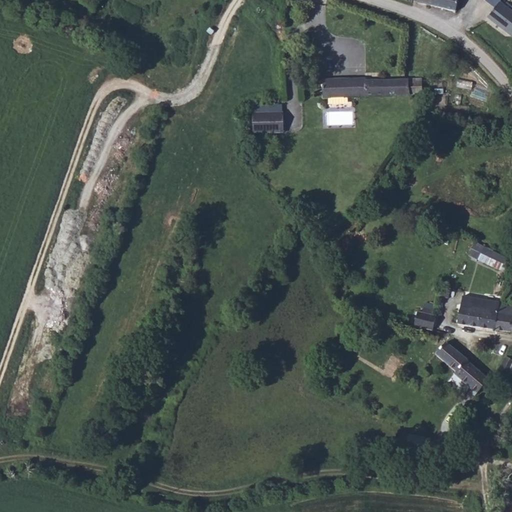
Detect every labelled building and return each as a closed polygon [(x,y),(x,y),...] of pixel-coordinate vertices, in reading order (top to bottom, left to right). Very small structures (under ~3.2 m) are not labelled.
[(412,0),(412,2),(455,12),(458,0),(412,0)] [(382,27),(381,14),(367,14),(366,9),(349,9),(349,2),(324,2),(324,31),(363,30),(364,78),(320,78),(320,96),(422,95),(422,79),(383,80),(382,49),(403,48),(402,26),(382,27)] [(511,10),(501,2),(488,19),(511,37),(511,10)] [(372,135),(372,110),(359,110),(359,135),(372,135)] [(254,117),(271,117),(271,133),(284,133),(283,112),(253,113),(254,117)] [(271,117),(254,117),(253,134),(271,133),(271,117)] [(511,265),(511,262),(483,248),(477,260),(507,276),(511,265)] [(505,307),(506,304),(497,303),(497,304),(461,298),(456,325),(496,331),(498,331),(501,315),(503,314),(505,307)] [(511,304),(506,304),(505,307),(503,314),(501,315),(498,331),(511,332),(511,304)] [(414,328),(432,332),(436,317),(417,313),(414,328)] [(484,386),(486,382),(466,364),(468,361),(445,342),(435,354),(458,372),(453,377),(476,399),(487,388),(484,386)] [(510,375),(511,376),(511,361),(505,358),(495,376),(499,378),(496,385),(506,389),(509,382),(507,381),(510,375)] [(500,423),(504,417),(498,412),(494,419),(500,423)] [(407,435),(404,450),(424,454),(428,439),(407,435)]
